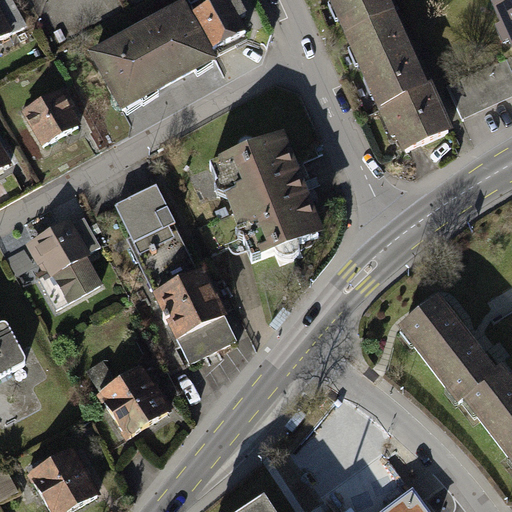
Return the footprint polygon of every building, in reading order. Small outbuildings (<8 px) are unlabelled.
[(227,0),(138,47),(99,66),(126,118),(266,46),(242,0),(227,0)] [(379,0),(332,0),(404,153),(442,136),(424,96),(394,32),(379,0)] [(511,0),(490,0),(511,46),(511,0)] [(7,3),(0,6),(0,52),(25,39),(7,3)] [(75,98),(31,120),(50,156),(93,134),(80,109),(75,98)] [(6,133),(0,135),(0,181),(25,169),(11,143),(6,133)] [(283,148),(215,182),(261,271),(328,237),(314,209),(283,148)] [(172,188),(121,214),(197,365),(213,357),(248,339),(203,250),(172,188)] [(78,226),(34,250),(70,316),(114,292),(78,226)] [(15,260),(24,274),(39,264),(30,251),(15,260)] [(511,381),(446,301),(405,335),(437,375),(499,451),(511,466),(511,381)] [(0,333),(0,377),(19,368),(0,333)] [(159,371),(106,399),(131,447),(184,419),(159,371)] [(81,454),(33,483),(50,511),(72,511),(105,493),(81,454)] [(395,511),(416,498),(389,458),(326,500),(333,511),(395,511)] [(425,511),(416,498),(395,511),(425,511)] [(272,511),(267,502),(251,511),(272,511)]
